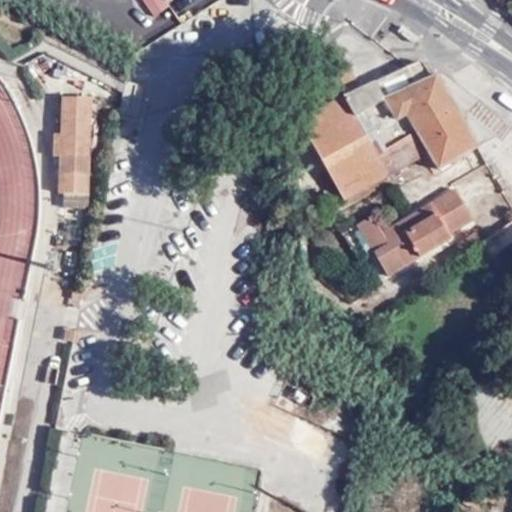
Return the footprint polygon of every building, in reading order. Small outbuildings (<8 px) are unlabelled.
[(130,0),(143,23),(176,5),(173,0),(130,0)] [(432,77),(421,58),(353,93),(341,101),(303,124),(347,203),(420,162),(408,142),(420,136),(417,133),(458,110),(441,79),(438,74),(432,77)] [(341,101),(353,93),(349,75),(332,86),(341,101)] [(444,77),(441,79),(458,110),(460,113),(477,103),(444,77)] [(477,103),(495,93),(490,89),(477,103)] [(511,127),(511,106),(495,93),(477,103),(460,113),(473,138),(484,144),(495,137),(500,141),(505,138),(511,127)] [(59,134),(57,158),(55,194),(84,195),(90,100),(61,98),(59,134)] [(460,113),(458,110),(417,133),(420,136),(408,142),(420,162),(431,156),(434,161),(473,138),(460,113)] [(49,158),(57,158),(59,134),(51,134),(49,158)] [(473,138),(434,161),(439,170),(479,147),(473,138)] [(473,138),(479,147),(484,144),(473,138)] [(454,194),(472,226),(475,223),(458,192),(454,194)] [(389,246),(375,254),(389,279),(453,241),(451,237),(472,226),(454,194),(383,235),(389,246)] [(373,217),(359,225),(365,235),(379,228),(373,217)] [(511,222),(498,233),(510,248),(511,245),(511,222)] [(379,228),(365,235),(375,254),(389,246),(383,235),(379,228)] [(494,258),(510,248),(498,233),(483,243),(494,258)] [(459,247),(465,256),(483,243),(477,234),(459,247)] [(503,437),(511,443),(511,408),(483,385),(454,422),(492,451),(503,437)] [(508,460),(511,459),(511,446),(506,441),(497,452),(508,460)]
